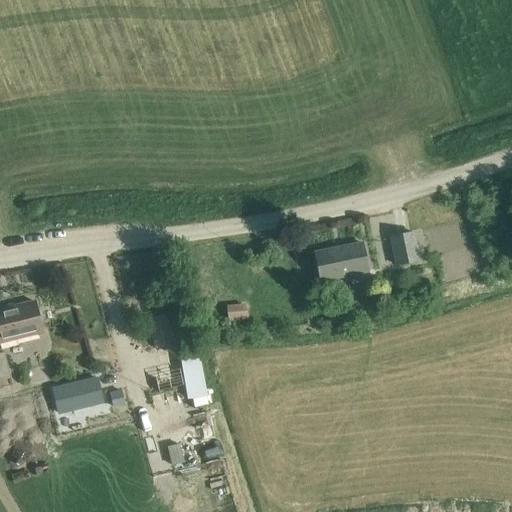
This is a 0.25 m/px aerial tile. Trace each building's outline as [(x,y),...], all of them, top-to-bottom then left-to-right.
[(413,233),(391,237),(397,265),(419,261),(413,233)] [(362,244),(315,253),(321,281),(368,271),(362,244)] [(35,302),(0,310),(0,342),(42,333),(41,326),(44,322),(41,310),(37,309),(35,302)] [(227,305),(228,320),(248,318),(248,311),(244,304),(227,305)] [(349,306),(334,309),(336,320),(350,317),(349,306)] [(177,313),(159,316),(165,346),(183,342),(177,313)] [(198,417),(184,421),(189,439),(203,435),(198,417)]
